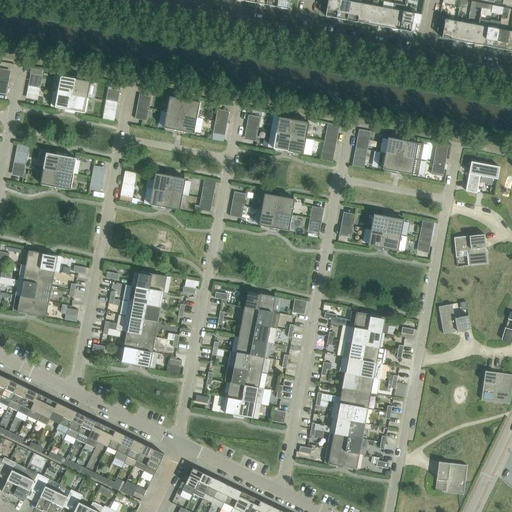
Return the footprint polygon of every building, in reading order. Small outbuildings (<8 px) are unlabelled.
[(278,0),(277,7),(288,9),(289,2),(289,0),(278,0)] [(328,0),(327,9),(325,16),(336,18),(339,0),(328,0)] [(342,0),(339,0),(336,18),(339,19),(344,20),(347,20),(350,1),(342,0)] [(372,5),(368,24),(371,25),(376,26),(379,26),(382,7),(377,6),(378,1),(373,0),(372,5)] [(350,1),(347,20),(350,21),(355,22),(358,22),(361,3),(350,1)] [(361,3),(358,22),(361,23),(366,24),(368,24),(372,5),(361,3)] [(393,9),(389,28),(393,29),(398,30),(400,30),(404,11),(405,5),(394,3),(394,4),(393,9)] [(382,7),(379,26),(382,27),(387,28),(389,28),(393,9),(382,7)] [(404,11),(400,30),(411,32),(411,30),(415,31),(416,24),(420,25),(422,15),(404,11)] [(439,18),(437,31),(443,32),(442,38),(453,40),(456,21),(439,18)] [(478,25),(474,44),(477,44),(477,45),(482,45),(485,46),(488,27),(489,21),(479,19),(478,25)] [(456,21),(453,40),(456,40),(456,41),(461,41),(464,42),(467,23),(456,21)] [(467,23),(464,42),(467,42),(467,43),(472,43),(474,44),(478,25),(467,23)] [(488,27),(485,46),(488,46),(488,47),(493,47),(495,48),(499,29),(488,27)] [(499,29),(495,48),(498,48),(498,49),(503,49),(506,50),(509,31),(499,29)] [(31,68),(30,74),(31,74),(42,76),(43,70),(31,68)] [(0,74),(0,80),(9,82),(10,76),(0,74)] [(73,94),(76,79),(61,76),(58,91),(58,92),(73,94)] [(76,79),(73,94),(88,97),(91,82),(76,79)] [(9,82),(0,80),(0,87),(8,88),(9,82)] [(29,80),(28,86),(40,88),(41,82),(29,80)] [(39,94),(40,88),(28,86),(27,92),(39,94)] [(55,107),(70,110),(73,94),(58,92),(58,91),(53,91),(50,106),(55,107)] [(85,113),(88,97),(73,94),(70,110),(85,113)] [(107,95),(106,101),(118,103),(119,97),(107,95)] [(167,112),(182,115),(185,99),(170,97),(167,112)] [(185,99),(182,115),(197,118),(200,102),(185,99)] [(138,100),(137,106),(149,109),(150,103),(138,100)] [(118,103),(106,101),(105,107),(117,109),(118,103)] [(148,115),(149,109),(137,106),(136,113),(148,115)] [(182,115),(167,112),(164,128),(179,131),(182,115)] [(194,133),(197,118),(182,115),(179,131),(194,133)] [(216,115),(215,121),(227,123),(228,117),(216,115)] [(291,135),(294,120),(279,117),(276,133),(291,135)] [(291,135),(306,138),(309,123),(294,120),(291,135)] [(226,129),(227,123),(215,121),(214,127),(226,129)] [(247,121),(246,127),(258,129),(259,123),(247,121)] [(257,135),(258,129),(246,127),(245,133),(257,135)] [(336,144),(337,138),(338,132),(326,129),(325,135),(324,142),(336,144)] [(291,135),(276,133),(273,148),(288,151),(291,135)] [(291,135),(288,151),(303,154),(306,138),(291,135)] [(357,141),(355,147),(367,150),(368,144),(370,138),(358,135),(357,141)] [(400,156),(403,140),(388,137),(385,153),(400,156)] [(424,144),(418,143),(403,140),(400,156),(421,160),(424,144)] [(335,150),(336,144),(324,142),(323,148),(322,154),(334,156),(335,150)] [(354,153),(353,160),(365,162),(366,156),(367,150),(355,147),(354,153)] [(380,152),(377,167),(382,168),(382,169),(397,171),(398,168),(400,156),(385,153),(380,152)] [(46,153),(44,168),(59,171),(61,156),(46,153)] [(74,174),(75,168),(77,158),(61,156),(59,171),(74,174)] [(398,168),(397,171),(412,174),(418,175),(419,168),(421,160),(400,156),(398,168)] [(434,156),(433,162),(445,164),(446,159),(446,158),(434,156)] [(15,157),(14,163),(26,165),(27,159),(15,157)] [(500,167),(471,161),(466,191),(477,193),(480,176),(497,179),(500,167)] [(444,170),(445,164),(433,162),(432,168),(434,168),(444,170)] [(25,168),(26,165),(14,163),(13,168),(13,169),(25,171),(25,168)] [(59,171),(44,168),(41,184),(56,187),(59,171)] [(59,171),(56,187),(71,190),(74,174),(59,171)] [(93,172),(91,178),(103,180),(104,174),(93,172)] [(156,173),(153,189),(168,192),(171,176),(156,173)] [(171,176),(168,192),(183,194),(186,179),(171,176)] [(124,177),(123,183),(135,185),(136,179),(124,177)] [(103,180),(91,178),(90,184),(102,186),(103,180)] [(133,191),(135,185),(123,183),(121,189),(133,191)] [(150,204),(165,207),(168,192),(153,189),(150,204)] [(180,210),(183,194),(168,192),(165,207),(180,210)] [(202,192),(201,198),(213,200),(214,194),(202,192)] [(265,194),(262,209),(277,212),(280,197),(265,194)] [(280,197),(277,212),(292,215),(295,199),(280,197)] [(212,206),(213,200),(201,198),(200,204),(212,206)] [(233,198),(232,204),(244,206),(245,200),(233,198)] [(231,210),(230,216),(241,218),(243,212),(244,206),(232,204),(231,210)] [(277,212),(262,209),(259,225),(274,228),(277,212)] [(292,215),(277,212),(274,228),(289,231),(292,215)] [(311,212),(310,218),(322,220),(323,214),(311,212)] [(374,214),(371,230),(386,233),(389,217),(374,214)] [(389,217),(386,233),(401,235),(404,220),(389,217)] [(322,220),(310,218),(309,224),(320,227),(322,220)] [(342,218),(341,224),(353,226),(354,220),(342,218)] [(352,232),(353,226),(341,224),(340,230),(352,232)] [(386,233),(371,230),(368,245),(383,248),(386,233)] [(401,235),(386,233),(383,248),(398,251),(401,235)] [(420,233),(419,239),(431,241),(432,235),(420,233)] [(454,237),(456,257),(460,257),(460,251),(466,251),(468,266),(488,264),(485,234),(454,237)] [(431,241),(419,239),(418,245),(430,247),(431,241)] [(27,266),(40,268),(43,253),(29,250),(29,251),(30,251),(27,266)] [(10,253),(0,251),(0,258),(4,259),(8,260),(10,253)] [(62,257),(58,256),(43,253),(40,268),(55,271),(55,272),(59,272),(62,257)] [(21,264),(18,280),(37,284),(40,268),(27,266),(26,265),(21,264)] [(86,268),(75,265),(73,271),(78,273),(85,274),(86,268)] [(37,284),(52,286),(51,286),(54,271),(55,272),(55,271),(40,268),(37,284)] [(149,289),(152,274),(138,271),(138,272),(139,272),(136,286),(135,286),(149,289)] [(106,278),(113,279),(118,280),(119,274),(107,272),(106,278)] [(170,277),(152,274),(149,289),(164,292),(168,293),(170,277)] [(0,277),(0,278),(0,283),(10,285),(12,279),(5,278),(0,277)] [(15,295),(35,299),(37,284),(18,280),(17,286),(15,295)] [(37,284),(35,299),(49,301),(48,301),(51,286),(52,287),(52,286),(37,284)] [(149,289),(135,286),(131,286),(128,301),(147,304),(149,289)] [(182,292),(187,293),(194,294),(196,288),(184,286),(182,292)] [(147,304),(161,307),(161,306),(160,306),(163,292),(164,292),(149,289),(147,304)] [(244,307),(259,309),(262,294),(241,290),(238,305),(238,306),(244,307)] [(216,292),(215,298),(222,299),(227,300),(228,294),(216,292)] [(262,294),(259,309),(272,312),(272,311),(275,297),(276,298),(276,297),(275,297),(267,295),(262,294)] [(17,311),(32,314),(35,299),(15,295),(12,310),(17,311)] [(35,299),(32,314),(45,317),(46,317),(46,316),(45,316),(48,302),(49,302),(49,301),(35,299)] [(147,304),(128,301),(126,316),(144,319),(147,304)] [(161,307),(147,304),(144,319),(158,322),(157,321),(160,307),(161,307)] [(470,327),(468,315),(454,318),(452,304),(438,306),(442,329),(443,334),(446,333),(446,334),(471,329),(470,327)] [(292,312),(297,314),(304,315),(305,308),(293,306),(292,312)] [(241,321),(241,322),(256,324),(259,309),(244,307),(245,307),(243,322),(241,321)] [(65,314),(64,319),(76,322),(77,316),(78,310),(71,309),(67,308),(65,314)] [(280,313),(259,309),(256,324),(277,328),(280,313)] [(368,330),(371,315),(356,312),(351,311),(348,326),(368,330)] [(511,343),(511,342),(511,312),(510,312),(508,318),(508,319),(511,320),(511,329),(505,328),(501,339),(503,340),(511,343)] [(337,315),(325,313),(324,318),(331,320),(336,321),(337,315)] [(368,330),(382,333),(387,334),(390,318),(385,317),(371,315),(368,330)] [(141,334),(144,319),(126,316),(123,331),(141,334)] [(158,322),(144,319),(141,334),(155,337),(156,337),(154,336),(157,322),(158,322)] [(239,336),(239,337),(253,340),(256,324),(241,322),(243,322),(240,337),(239,336)] [(277,328),(256,324),(253,340),(267,342),(267,343),(271,343),(274,344),(277,328)] [(345,341),(365,345),(368,330),(348,326),(345,341)] [(401,333),(406,334),(413,335),(414,329),(402,327),(401,333)] [(368,330),(365,345),(379,348),(379,347),(378,347),(381,333),(382,333),(368,330)] [(126,332),(128,332),(125,347),(124,346),(124,347),(138,350),(141,334),(123,331),(126,332)] [(155,337),(141,334),(138,350),(153,352),(151,352),(154,337),(155,337)] [(232,351),(250,355),(253,340),(239,337),(234,336),(232,351)] [(253,340),(250,355),(263,357),(263,358),(265,358),(265,357),(268,358),(271,343),(267,343),(267,342),(253,340)] [(343,356),(362,360),(365,345),(345,341),(343,356)] [(105,346),(100,345),(93,344),(92,350),(104,353),(105,346)] [(365,345),(362,360),(375,363),(375,362),(378,348),(379,348),(365,345)] [(135,365),(138,350),(124,347),(125,347),(122,362),(121,361),(121,362),(122,362),(135,365)] [(138,350),(135,365),(149,367),(154,368),(157,353),(153,352),(138,350)] [(228,366),(247,370),(250,355),(232,351),(231,351),(228,366)] [(263,357),(250,355),(247,370),(262,373),(262,372),(261,372),(263,358),(263,357)] [(345,373),(359,375),(362,360),(343,356),(343,357),(349,358),(346,372),(345,372),(345,373)] [(169,365),(181,367),(182,361),(175,359),(170,359),(169,365)] [(362,360),(359,375),(373,378),(372,378),(379,379),(382,364),(382,363),(375,362),(375,363),(362,360)] [(230,382),(244,385),(247,370),(228,366),(225,382),(230,383),(230,382)] [(262,373),(247,370),(244,385),(259,388),(259,387),(258,387),(261,373),(262,373)] [(511,374),(485,371),(482,390),(494,392),(493,401),(509,404),(511,384),(511,374)] [(342,388),(356,390),(359,375),(345,373),(346,373),(343,388),(342,387),(342,388)] [(0,399),(9,379),(0,374),(0,399)] [(359,375),(356,390),(371,393),(370,393),(372,378),(373,378),(359,375)] [(0,399),(0,402),(8,407),(19,384),(9,379),(0,399)] [(227,397),(242,400),(244,385),(230,382),(230,383),(231,383),(228,397),(227,397)] [(29,389),(20,384),(19,384),(8,407),(18,411),(29,389)] [(259,388),(244,385),(242,400),(261,404),(264,389),(259,388)] [(339,403),(354,406),(356,390),(342,388),(343,388),(340,403),(339,402),(339,403)] [(18,411),(28,416),(38,393),(29,389),(18,411)] [(356,390),(354,406),(368,408),(367,408),(370,393),(371,394),(371,393),(356,390)] [(317,392),(316,399),(321,399),(327,401),(328,394),(317,392)] [(48,398),(39,394),(38,393),(28,416),(37,420),(48,398)] [(208,397),(204,396),(196,395),(195,401),(207,403),(208,397)] [(224,413),(239,415),(242,400),(227,397),(227,398),(222,397),(219,412),(224,413)] [(47,425),(50,419),(58,403),(48,398),(37,420),(47,425)] [(261,404),(242,400),(239,415),(253,418),(258,419),(261,404)] [(331,417),(332,417),(336,418),(351,421),(354,406),(339,403),(334,402),(331,417)] [(59,423),(67,407),(58,403),(50,419),(59,423)] [(354,406),(351,421),(365,423),(364,423),(367,408),(368,409),(368,408),(354,406)] [(59,423),(57,429),(66,434),(77,412),(67,407),(59,423)] [(286,412),(278,410),(274,409),(272,421),(284,423),(286,412)] [(76,439),(87,417),(77,412),(66,434),(76,439)] [(96,421),(87,417),(76,439),(85,444),(96,421)] [(330,432),(348,436),(351,421),(336,418),(332,417),(331,426),(330,432)] [(95,448),(98,442),(106,426),(96,421),(85,444),(95,448)] [(351,421),(348,436),(368,440),(368,439),(362,438),(361,438),(364,424),(365,424),(365,423),(351,421)] [(312,422),(311,429),(315,430),(323,431),(330,432),(331,426),(316,424),(316,423),(312,422)] [(115,430),(106,426),(98,442),(108,447),(115,430)] [(0,427),(0,433),(6,436),(8,431),(0,427)] [(108,447),(117,451),(125,435),(115,430),(108,447)] [(8,431),(6,436),(16,441),(18,436),(8,431)] [(345,451),(348,436),(330,432),(327,448),(345,451)] [(135,440),(126,435),(125,435),(117,451),(114,457),(124,462),(135,440)] [(345,451),(359,454),(365,455),(368,440),(348,436),(345,451)] [(125,461),(134,466),(144,444),(135,440),(124,462),(125,461)] [(134,466),(144,471),(154,449),(144,444),(134,466)] [(312,448),(307,447),(300,446),(299,452),(311,454),(312,448)] [(328,464),(342,466),(345,451),(327,448),(324,463),(328,464)] [(144,471),(154,476),(164,454),(157,451),(154,449),(144,471)] [(345,451),(342,466),(357,469),(357,468),(356,468),(358,454),(359,454),(345,451)] [(1,464),(0,463),(0,471),(4,473),(10,460),(4,457),(1,464)] [(66,459),(64,464),(73,468),(76,464),(69,461),(66,459)] [(10,494),(13,495),(23,475),(12,470),(16,463),(10,460),(4,473),(9,476),(2,491),(9,495),(10,494)] [(376,466),(388,468),(389,463),(382,461),(377,460),(376,464),(376,466)] [(439,462),(436,480),(444,480),(443,491),(442,491),(442,492),(463,494),(467,465),(439,462)] [(76,464),(73,468),(83,473),(85,468),(76,464)] [(27,468),(23,475),(13,495),(17,497),(17,498),(24,502),(32,486),(37,489),(43,476),(38,473),(36,476),(26,471),(26,469),(27,469),(27,468)] [(85,468),(83,473),(93,478),(95,473),(85,468)] [(203,473),(200,471),(193,468),(185,484),(182,489),(182,490),(192,495),(193,493),(203,473)] [(105,478),(95,473),(93,478),(102,482),(105,478)] [(203,473),(193,493),(202,498),(212,477),(209,476),(203,473)] [(49,479),(43,476),(37,489),(43,492),(35,507),(43,511),(43,510),(47,511),(57,491),(46,486),(49,479)] [(212,477),(202,498),(212,503),(214,498),(222,482),(221,482),(219,480),(212,477)] [(102,482),(112,487),(114,482),(105,478),(102,482)] [(114,482),(112,487),(118,490),(121,492),(124,487),(119,485),(121,480),(116,478),(114,482)] [(212,503),(212,504),(221,508),(224,503),(232,487),(231,486),(229,485),(222,482),(214,498),(212,503)] [(130,483),(127,488),(135,491),(144,496),(146,490),(130,483)] [(124,486),(121,492),(132,497),(135,491),(127,488),(124,486)] [(224,503),(221,508),(229,511),(231,511),(241,491),(238,490),(232,487),(224,503)] [(60,511),(65,503),(70,505),(77,492),(71,489),(68,496),(57,491),(47,511),(60,511)] [(243,511),(251,496),(241,491),(231,511),(243,511)] [(82,495),(77,492),(70,505),(76,508),(73,511),(87,511),(90,507),(79,502),(82,495)] [(243,511),(255,511),(261,500),(251,496),(243,511)] [(255,511),(266,511),(270,505),(261,500),(255,511)] [(108,511),(110,508),(104,505),(103,507),(93,502),(90,507),(87,511),(108,511)]
